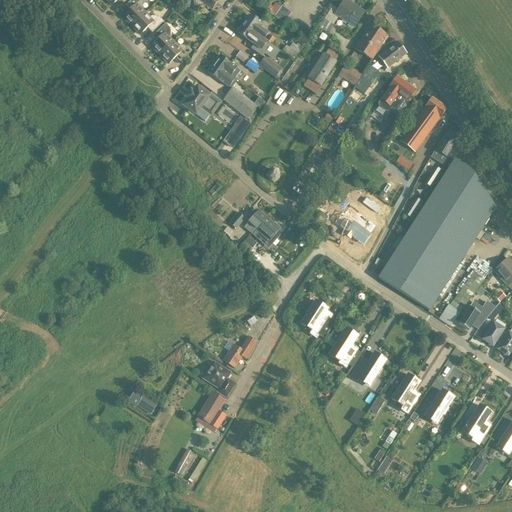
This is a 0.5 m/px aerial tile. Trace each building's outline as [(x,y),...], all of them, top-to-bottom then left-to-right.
[(122,17),(131,26),(145,12),(141,7),(142,6),(142,1),(140,0),(130,0),(127,4),(131,8),(122,17)] [(225,0),(197,0),(211,10),(216,3),(221,7),(225,0)] [(352,4),(345,0),(344,0),(338,10),(332,6),(324,19),(323,19),(318,28),(327,34),(337,18),(354,28),(363,14),(351,6),(352,4)] [(291,13),(281,6),(274,17),(283,24),(291,13)] [(150,17),(145,12),(131,26),(139,35),(148,26),(153,31),(163,21),(158,16),(157,17),(156,16),(151,16),(150,17)] [(245,20),(243,24),(266,42),(267,41),(271,44),(274,39),(269,35),(265,40),(263,39),(267,33),(258,27),(260,24),(248,16),(247,16),(245,19),(245,20)] [(150,47),(159,56),(174,42),(169,37),(170,36),(170,31),(169,29),(170,29),(165,23),(155,33),(160,38),(150,47)] [(267,41),(266,42),(243,24),(240,27),(238,27),(236,30),(237,32),(236,32),(254,45),(251,49),(263,57),(265,54),(274,60),(280,51),(271,44),(267,41)] [(387,35),(370,24),(354,49),(371,60),(387,35)] [(305,43),(300,40),(296,45),(292,43),(289,48),(286,45),(282,50),(293,59),(305,43)] [(406,54),(397,41),(378,56),(387,69),(406,54)] [(174,42),(159,56),(168,64),(177,56),(181,60),(191,51),(186,45),(185,46),(184,45),(179,45),(178,46),(174,42)] [(336,62),(323,54),(307,79),(320,87),(336,62)] [(223,70),(238,81),(244,74),(240,71),(236,68),(230,64),(231,64),(220,56),(219,56),(217,56),(213,62),(223,70)] [(281,70),(265,58),(259,66),(275,78),(281,70)] [(258,67),(249,60),(245,66),(254,72),(258,67)] [(238,82),(238,81),(223,70),(213,62),(207,70),(208,72),(207,72),(219,81),(219,80),(228,87),(234,80),(238,82)] [(361,75),(345,64),(338,75),(355,86),(361,75)] [(370,66),(354,88),(355,89),(334,122),(338,125),(357,96),(360,92),(363,94),(371,83),(369,82),(372,79),(377,82),(382,75),(377,71),(370,66)] [(415,91),(396,77),(388,88),(389,88),(378,104),(378,107),(376,109),(374,107),(372,111),(374,112),(370,116),(381,124),(384,120),(384,121),(391,112),(397,116),(399,114),(400,115),(411,100),(409,99),(415,91)] [(256,107),(232,88),(223,100),(247,119),(256,107)] [(209,107),(214,111),(222,100),(207,89),(204,93),(202,92),(200,95),(194,90),(185,102),(203,115),(209,107)] [(447,109),(431,97),(424,107),(399,141),(415,152),(447,109)] [(324,118),(330,123),(334,117),(329,112),(324,118)] [(250,124),(241,117),(230,132),(240,139),(250,124)] [(460,139),(447,131),(435,150),(447,158),(460,139)] [(471,170),(454,160),(378,278),(429,311),(476,239),(479,241),(484,234),(481,231),(495,208),(471,170)] [(403,160),(401,166),(410,168),(412,163),(403,160)] [(279,178),(279,175),(279,172),(277,170),(274,168),(271,168),(268,170),(266,172),(266,175),(266,178),(268,180),(271,182),(274,182),(277,180),(279,178)] [(361,189),(357,199),(380,208),(384,198),(361,189)] [(343,213),(334,224),(363,246),(372,235),(370,233),(376,226),(350,206),(344,214),(343,213)] [(255,229),(265,217),(258,210),(257,211),(254,209),(248,215),(251,218),(247,222),(248,223),(243,228),(250,233),(254,228),(255,229)] [(244,218),(238,213),(229,224),(235,229),(244,218)] [(279,229),(265,217),(255,229),(251,233),(265,245),(272,236),(275,239),(281,232),(278,229),(279,229)] [(227,227),(222,232),(227,237),(232,232),(227,227)] [(256,243),(248,237),(239,247),(246,254),(256,243)] [(511,281),(511,263),(508,258),(493,271),(507,286),(511,281)] [(316,338),(318,335),(323,339),(334,322),(322,314),(320,312),(324,307),(316,302),(311,310),(309,309),(305,315),(307,316),(303,322),(306,325),(305,327),(308,329),(312,331),(309,334),(316,338)] [(483,323),(495,308),(487,303),(482,309),(473,303),(470,308),(469,308),(458,324),(469,331),(477,318),(483,323)] [(449,326),(458,312),(449,305),(439,319),(449,326)] [(495,342),(500,345),(507,334),(502,331),(503,330),(493,323),(482,340),(492,346),(495,342)] [(354,334),(346,329),(341,337),(340,336),(336,342),(337,343),(331,353),(335,356),(333,358),(336,360),(340,362),(338,364),(345,368),(346,366),(357,349),(351,345),(356,338),(357,336),(354,334)] [(510,351),(511,352),(511,335),(508,333),(507,334),(500,345),(497,350),(507,356),(510,351)] [(256,343),(247,337),(239,350),(233,345),(222,362),(234,369),(241,358),(245,360),(256,343)] [(368,363),(363,359),(350,378),(357,382),(358,380),(364,384),(366,382),(370,385),(376,375),(378,375),(382,369),(380,368),(385,361),(378,355),(374,361),(371,359),(368,363)] [(236,384),(227,379),(230,374),(212,363),(202,379),(220,390),(217,393),(226,399),(236,384)] [(394,376),(390,383),(399,389),(393,398),(397,400),(396,402),(399,404),(403,406),(400,410),(407,414),(409,411),(419,396),(413,392),(418,384),(419,382),(416,380),(408,375),(403,382),(394,376)] [(136,408),(137,406),(150,415),(157,404),(142,395),(141,397),(135,393),(128,403),(136,408)] [(224,400),(212,393),(194,421),(214,434),(226,415),(218,410),(224,400)] [(435,402),(429,399),(420,411),(426,415),(425,417),(432,422),(433,420),(437,422),(443,414),(444,415),(448,409),(447,408),(453,398),(445,393),(440,400),(437,398),(435,402)] [(370,411),(378,415),(385,400),(377,396),(370,411)] [(479,443),(490,426),(484,423),(490,415),(491,413),(488,411),(480,406),(475,414),(473,413),(469,419),(471,420),(464,430),(468,433),(467,435),(470,437),(473,439),(472,441),(478,445),(479,443)] [(359,425),(366,414),(357,408),(350,419),(359,425)] [(508,431),(502,427),(495,438),(501,442),(497,448),(504,453),(505,450),(509,453),(511,448),(511,428),(510,427),(508,431)] [(173,473),(175,474),(176,475),(189,451),(186,449),(173,473)] [(378,451),(371,467),(386,473),(393,457),(378,451)] [(471,468),(481,474),(488,462),(478,456),(471,468)] [(202,457),(187,481),(188,481),(192,483),(207,460),(202,457)]
